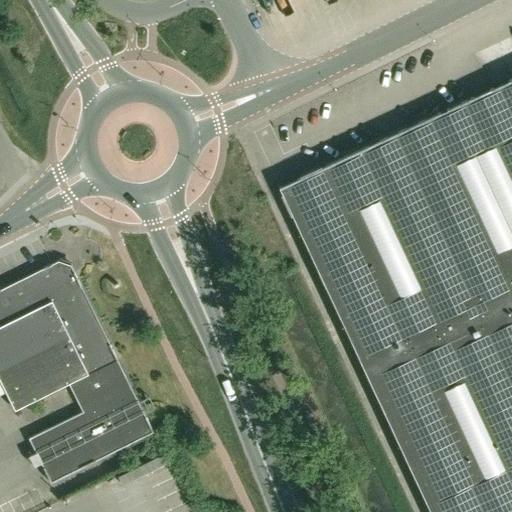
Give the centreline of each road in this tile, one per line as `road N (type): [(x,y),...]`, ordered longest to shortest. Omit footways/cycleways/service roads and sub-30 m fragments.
road 1 (primary): [(284,511),(149,196)]
road 2 (unclassified): [(273,94),(476,0)]
road 3 (primary): [(106,108),(43,0)]
